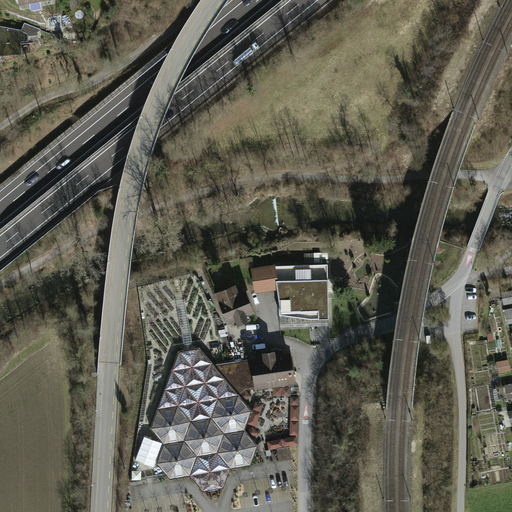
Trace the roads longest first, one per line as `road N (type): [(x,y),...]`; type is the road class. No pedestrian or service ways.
road 1 (residential): [(103,511),(130,201),(156,112),(217,0)]
road 2 (track): [(0,285),(99,227),(213,186),(276,177),(479,176),(499,183)]
road 3 (motorway): [(0,247),(304,0)]
road 4 (motorway): [(257,0),(0,211)]
road 5 (track): [(460,281),(454,331),(461,511)]
